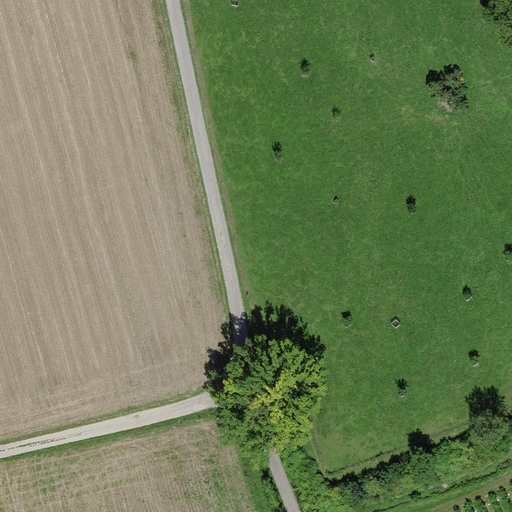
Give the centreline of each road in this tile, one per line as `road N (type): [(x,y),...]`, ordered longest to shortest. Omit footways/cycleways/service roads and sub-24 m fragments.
road 1 (track): [(178,0),(261,398),(297,511)]
road 2 (track): [(261,398),(0,461)]
